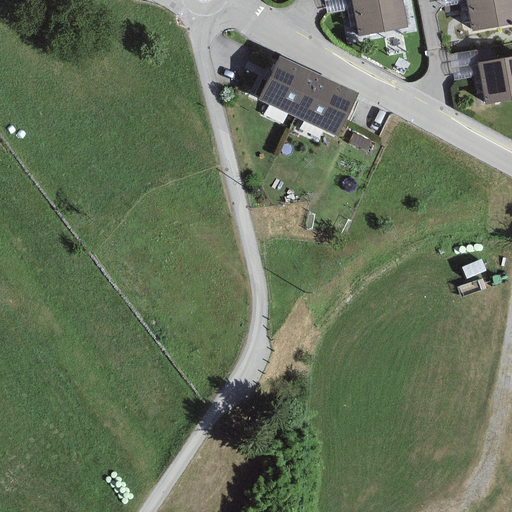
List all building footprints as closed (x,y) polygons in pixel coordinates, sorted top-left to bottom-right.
[(350,28),(356,27),(351,0),(323,0),(326,14),(347,11),(350,28)] [(402,0),(351,0),(356,27),(358,37),(408,28),(402,0)] [(464,23),(470,22),(465,0),(440,0),(441,6),(460,2),(464,23)] [(511,0),(465,0),(470,22),(472,32),(511,23),(511,0)] [(477,94),(483,93),(477,63),(475,52),(449,56),(454,81),(473,77),(477,94)] [(279,56),(259,100),(337,137),(358,94),(279,56)] [(511,56),(477,63),(483,93),(485,105),(511,100),(511,56)] [(367,151),(371,143),(354,135),(350,144),(367,151)]
